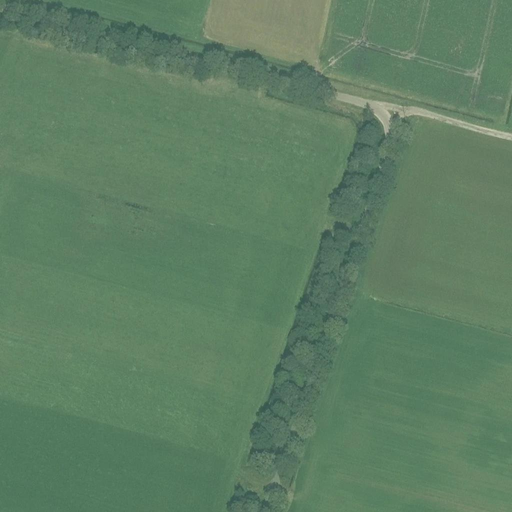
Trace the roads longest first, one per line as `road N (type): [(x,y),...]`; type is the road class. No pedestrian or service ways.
road 1 (unclassified): [(266,511),(388,150),(388,122),(367,104),(0,8)]
road 2 (track): [(374,107),(511,136)]
